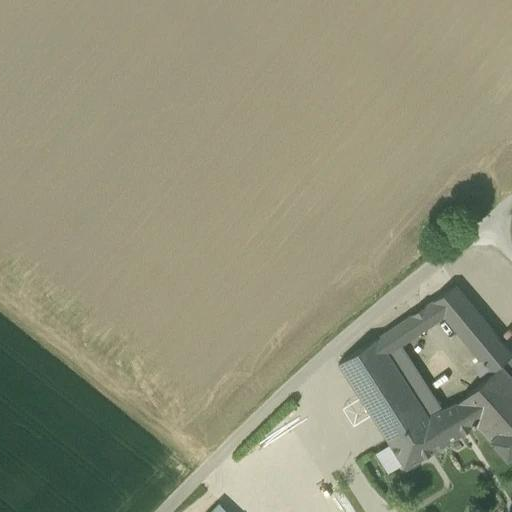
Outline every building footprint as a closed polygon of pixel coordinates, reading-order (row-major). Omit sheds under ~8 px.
[(438,217),(444,227),(452,222),(446,212),(438,217)] [(511,355),(455,287),(424,307),(435,323),(445,316),(492,373),(500,364),(511,355)] [(423,331),(435,323),(424,307),(412,315),(423,331)] [(338,364),(347,378),(387,355),(423,331),(412,315),(338,364)] [(427,417),(387,355),(347,378),(387,440),(427,417)] [(511,355),(500,364),(511,377),(511,355)] [(492,373),(457,403),(477,425),(507,459),(511,454),(511,377),(500,364),(492,373)] [(459,436),(477,425),(457,403),(427,417),(387,440),(405,469),(459,436)] [(210,511),(227,511),(219,503),(210,511)]
